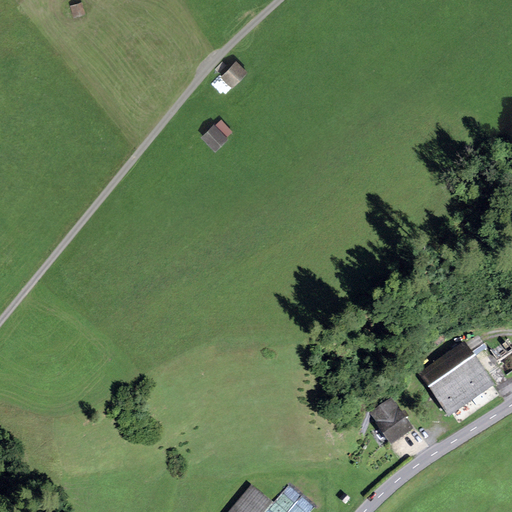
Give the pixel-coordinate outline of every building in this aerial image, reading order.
[(84,0),(72,3),(75,15),(88,12),(84,0)] [(238,62),(223,78),(234,89),(249,73),(238,62)] [(216,126),(202,140),(215,153),(229,139),(216,126)] [(467,344),(421,376),(450,418),(496,387),(467,344)] [(394,402),(373,417),(393,447),(415,432),(394,402)] [(268,511),(274,506),(252,487),(231,511),(268,511)]
